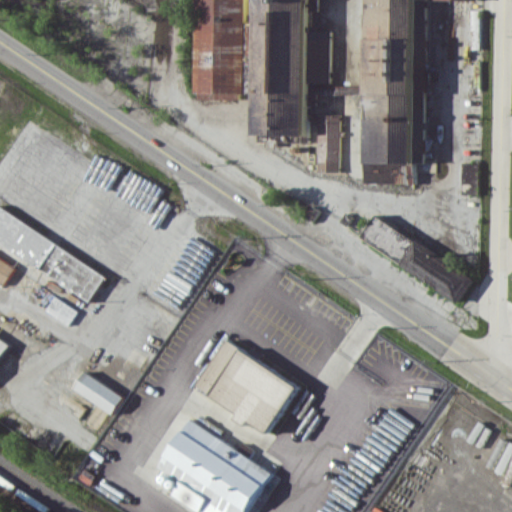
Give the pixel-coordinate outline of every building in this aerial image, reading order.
[(202,0),(254,0),(253,97),(201,96),(202,0)] [(363,179),(366,0),(424,0),(421,180),(363,179)] [(319,113),(343,114),(342,172),(318,172),(319,113)] [(0,242),(93,300),(109,273),(0,206),(0,242)] [(476,273),(376,216),(362,240),(462,298),(476,273)] [(0,280),(7,284),(16,265),(0,256),(0,280)] [(50,306),(72,321),(79,311),(56,296),(50,306)] [(0,360),(12,341),(0,333),(0,360)] [(273,433),(302,383),(228,340),(200,387),(242,411),(238,418),(250,425),(252,421),(273,433)] [(127,396),(87,370),(76,387),(116,413),(127,396)] [(249,511),(275,469),(192,420),(157,478),(171,486),(175,479),(183,483),(175,495),(203,511),(249,511)]
